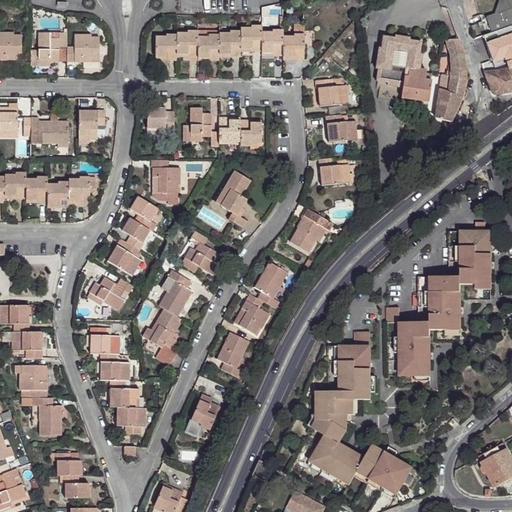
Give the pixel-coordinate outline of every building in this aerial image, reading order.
[(511,0),(501,0),(500,0),(496,14),(494,14),(487,17),(492,33),(511,25),(511,0)] [(294,25),(294,34),(304,34),(304,25),(294,25)] [(240,31),(240,49),(252,49),(252,52),(261,52),(262,32),(262,30),(261,26),(251,26),(251,28),(240,28),(240,31)] [(261,52),(261,53),(273,54),(273,56),(283,56),(283,37),(283,34),(283,30),(272,30),(272,32),(262,32),(261,52)] [(177,35),(177,54),(188,54),(188,57),(198,57),(198,37),(198,35),(198,31),(187,31),(187,33),(177,33),(177,35)] [(219,35),(219,55),(230,55),(230,57),(240,57),(240,52),(240,49),(240,31),(230,31),(230,33),(219,33),(219,35)] [(6,54),(22,54),(22,35),(14,35),(14,33),(0,32),(0,60),(6,60),(6,54)] [(50,61),(59,61),(59,48),(67,48),(67,33),(59,33),(59,38),(50,38),(50,33),(38,33),(39,51),(39,66),(50,66),(50,61)] [(283,56),(283,58),(294,58),(294,60),(304,61),(304,34),(294,34),(293,37),(283,37),(283,56)] [(84,56),(99,56),(99,37),(91,37),(91,35),(75,35),(75,47),(67,48),(67,61),(67,62),(84,62),(84,56)] [(155,37),(155,58),(167,58),(167,61),(177,61),(177,57),(177,54),(177,35),(166,35),(166,37),(155,37)] [(198,57),(198,58),(209,58),(210,61),(219,61),(219,57),(219,55),(219,35),(209,35),(209,37),(198,37),(198,57)] [(426,71),(420,70),(422,54),(419,54),(421,42),(409,40),(410,38),(395,35),(394,38),(383,36),(381,48),(378,48),(375,69),(377,69),(375,81),(380,82),(377,99),(399,103),(400,98),(428,102),(431,81),(430,81),(425,80),(426,74),(426,71)] [(434,118),(450,122),(462,97),(466,81),(466,69),(463,53),(458,39),(445,40),(451,55),(451,69),(450,75),(441,75),(439,89),(434,118)] [(493,95),(511,91),(511,57),(502,61),(504,68),(488,72),(484,73),(493,95)] [(504,68),(502,61),(486,64),(488,72),(504,68)] [(342,78),(317,81),(318,89),(321,89),(322,97),(319,97),(319,107),(346,104),(345,95),(348,94),(347,85),(342,85),(342,78)] [(9,108),(9,113),(0,113),(0,132),(18,132),(17,108),(9,108)] [(165,112),(165,108),(147,108),(147,128),(165,129),(165,133),(174,133),(174,112),(165,112)] [(211,147),(219,147),(219,144),(219,132),(211,132),(211,114),(202,114),(202,108),(190,108),(190,126),(190,142),(202,142),(202,137),(211,137),(211,147)] [(87,111),(79,111),(79,137),(89,137),(89,140),(97,140),(97,125),(105,125),(105,110),(97,110),(97,114),(87,114),(87,111)] [(341,115),(326,116),(326,125),(330,124),(331,135),(327,136),(328,143),(354,140),(353,130),(357,130),(356,121),(348,122),(347,116),(341,116),(341,115)] [(38,118),(31,118),(31,134),(31,144),(57,145),(68,145),(68,123),(57,122),(57,124),(51,124),(51,122),(38,122),(38,118)] [(219,132),(219,144),(229,144),(229,142),(240,142),(240,121),(229,121),(229,118),(219,118),(219,132)] [(240,120),(240,121),(240,142),(240,144),(240,146),(250,146),(251,144),(261,144),(261,123),(251,123),(251,120),(240,120)] [(333,159),(318,160),(319,168),(322,167),(323,178),(320,178),(321,186),(346,183),(346,174),(349,174),(348,165),(346,165),(346,160),(334,161),(333,159)] [(168,161),(151,161),(151,168),(152,168),(153,197),(159,201),(169,201),(169,204),(178,204),(178,193),(177,185),(180,185),(180,168),(168,168),(168,161)] [(243,228),(247,222),(240,217),(237,216),(247,200),(241,196),(251,181),(235,171),(225,187),(230,191),(221,206),(233,213),(229,220),(243,228)] [(15,199),(26,199),(26,179),(26,173),(15,173),(15,175),(5,175),(5,177),(5,196),(15,196),(15,199)] [(36,203),(47,203),(47,184),(47,177),(37,177),(37,179),(26,179),(26,199),(26,200),(36,200),(36,203)] [(69,182),(68,201),(79,201),(79,203),(89,203),(89,192),(95,192),(95,184),(89,184),(89,177),(79,177),(79,179),(69,179),(69,182)] [(58,208),(68,208),(68,206),(68,201),(69,182),(58,182),(58,184),(47,184),(47,203),(47,205),(58,205),(58,208)] [(215,203),(221,206),(230,191),(225,187),(215,203)] [(158,209),(138,197),(130,209),(138,215),(135,221),(147,229),(151,222),(150,221),(158,209)] [(334,225),(308,209),(303,216),(302,216),(301,218),(303,220),(290,242),(308,253),(320,234),(323,236),(327,230),(330,232),(334,225)] [(135,221),(129,218),(122,231),(130,236),(126,243),(139,250),(143,243),(142,243),(150,230),(147,229),(135,221)] [(151,222),(147,229),(150,230),(153,232),(157,225),(151,222)] [(388,323),(388,377),(414,377),(430,377),(430,331),(445,331),(460,331),(460,285),(475,285),(491,285),(491,232),(485,232),(485,223),(475,223),(475,232),(449,232),(449,277),(418,277),(419,323),(399,323),(399,308),(386,308),(386,323),(388,323)] [(155,233),(150,230),(142,243),(147,246),(155,233)] [(191,248),(185,258),(213,276),(219,266),(215,263),(220,255),(204,245),(208,239),(195,231),(191,238),(199,243),(195,251),(191,248)] [(137,253),(139,250),(126,243),(120,239),(116,247),(118,249),(113,258),(110,257),(107,261),(129,275),(134,267),(137,268),(141,260),(138,258),(140,255),(137,253)] [(116,247),(110,257),(113,258),(118,249),(116,247)] [(199,267),(185,258),(181,265),(195,273),(199,267)] [(288,273),(269,263),(261,278),(262,278),(256,289),(266,295),(262,302),(263,302),(275,309),(279,302),(273,299),(288,273)] [(164,309),(177,317),(192,292),(187,289),(191,282),(171,270),(167,277),(175,281),(169,292),(168,291),(159,306),(164,309)] [(175,281),(167,277),(165,280),(168,282),(164,289),(169,292),(175,281)] [(129,293),(133,286),(120,279),(117,285),(114,284),(113,286),(108,284),(110,282),(104,278),(99,285),(95,283),(89,292),(90,293),(103,301),(114,308),(120,298),(125,290),(129,293)] [(266,295),(261,292),(257,299),(262,302),(266,295)] [(103,301),(90,293),(87,297),(100,305),(103,301)] [(257,299),(249,294),(241,308),(246,312),(238,325),(255,335),(259,328),(261,329),(270,315),(259,309),(263,302),(262,302),(257,299)] [(120,298),(114,308),(118,311),(124,301),(120,298)] [(29,306),(2,306),(2,315),(0,315),(0,324),(14,324),(14,332),(15,332),(29,332),(29,324),(26,324),(26,313),(29,313),(29,306)] [(246,312),(241,308),(233,322),(238,325),(246,312)] [(183,321),(177,317),(164,309),(154,325),(158,327),(150,341),(162,348),(159,352),(172,360),(177,352),(171,349),(176,340),(172,338),(183,321)] [(142,336),(150,341),(158,327),(154,325),(151,330),(147,328),(142,336)] [(90,347),(90,354),(100,354),(115,355),(116,355),(116,345),(119,346),(120,336),(110,336),(111,328),(91,328),(90,336),(93,336),(93,347),(90,347)] [(29,332),(15,332),(15,342),(12,342),(12,351),(27,351),(27,358),(42,358),(42,351),(38,351),(38,340),(41,340),(41,332),(29,332)] [(317,392),(316,415),(312,415),(312,420),(308,426),(324,435),(309,462),(350,485),(355,476),(357,472),(397,495),(412,468),(394,458),(386,453),(373,446),(366,459),(345,447),(339,458),(333,454),(339,443),(347,430),(330,421),(330,415),(347,415),(352,415),(352,400),(357,400),(370,400),(370,393),(370,377),(370,332),(355,332),(355,347),(328,347),(328,392),(317,392)] [(249,342),(230,333),(222,348),(224,349),(219,360),(229,365),(226,372),(239,378),(243,371),(237,368),(249,342)] [(172,360),(159,352),(157,357),(169,364),(172,360)] [(115,355),(100,354),(100,381),(110,381),(126,382),(127,382),(127,372),(129,372),(129,363),(115,362),(115,355)] [(229,365),(224,363),(221,370),(226,372),(229,365)] [(22,391),(22,398),(47,398),(47,382),(41,382),(41,367),(25,366),(25,374),(20,374),(20,391),(22,391)] [(126,382),(110,381),(110,389),(113,389),(113,400),(110,400),(109,408),(120,408),(136,408),(137,399),(139,399),(140,390),(126,389),(126,382)] [(209,397),(202,394),(186,431),(197,436),(201,426),(210,430),(220,406),(211,402),(210,404),(207,403),(209,397)] [(47,398),(22,398),(22,406),(40,406),(40,435),(61,435),(62,423),(55,423),(55,406),(47,406),(47,398)] [(136,408),(120,408),(120,419),(116,419),(116,426),(125,427),(125,434),(140,435),(141,418),(146,418),(146,409),(139,409),(136,408)] [(347,430),(347,415),(330,415),(330,421),(347,430)] [(3,441),(0,441),(0,444),(5,458),(13,455),(10,447),(6,448),(3,441)] [(339,458),(345,447),(339,443),(333,454),(339,458)] [(484,454),(487,460),(501,453),(498,446),(484,454)] [(124,447),(124,456),(135,456),(135,447),(124,447)] [(398,452),(390,447),(386,453),(394,458),(398,452)] [(487,474),(494,487),(511,477),(511,459),(507,449),(501,453),(487,460),(481,463),(482,466),(481,469),(483,474),(487,474)] [(78,476),(81,476),(81,461),(77,461),(71,461),(71,454),(56,454),(56,462),(57,462),(58,476),(64,476),(78,476)] [(350,485),(309,462),(307,465),(348,489),(350,485)] [(257,465),(252,476),(269,484),(274,474),(257,465)] [(16,470),(0,475),(0,510),(11,506),(9,502),(26,496),(16,470)] [(397,495),(357,472),(355,476),(395,499),(397,495)] [(78,476),(64,476),(64,483),(64,484),(65,484),(65,499),(89,498),(89,483),(79,484),(78,476)] [(162,486),(154,506),(164,510),(163,511),(174,511),(175,511),(181,497),(183,492),(173,488),(172,491),(162,486)] [(295,491),(289,504),(304,511),(322,511),(325,507),(295,491)] [(181,497),(175,511),(183,511),(189,501),(181,497)]
